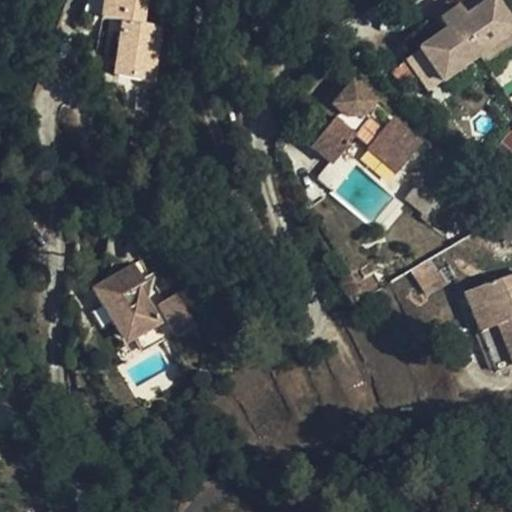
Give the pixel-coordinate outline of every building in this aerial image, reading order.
[(138,32),(122,30),(115,76),(155,82),(163,26),(144,23),(147,0),(103,0),(101,18),(123,22),(140,24),(138,32)] [(249,0),(221,0),(222,30),(248,31),(249,0)] [(449,31),(423,51),(446,82),(511,33),(511,20),(497,0),(492,0),(468,17),(462,8),(442,22),(449,31)] [(123,22),(122,30),(138,32),(140,24),(123,22)] [(355,82),(347,91),(335,105),(341,110),(333,120),(320,134),(341,153),(357,136),(399,171),(425,142),(396,116),(385,129),(367,113),(377,101),(355,82)] [(335,105),(347,91),(340,84),(319,107),(333,120),(341,110),(335,105)] [(511,176),(511,131),(489,155),(511,176)] [(333,162),(341,153),(320,134),(311,144),(333,162)] [(135,264),(100,285),(123,321),(136,342),(151,333),(159,346),(172,338),(151,304),(140,287),(147,283),(144,279),(135,264)] [(157,272),(144,279),(147,283),(140,287),(151,304),(157,272)] [(511,274),(465,292),(481,332),(499,325),(511,357),(511,274)] [(123,321),(100,285),(91,291),(114,327),(123,321)] [(198,325),(178,293),(159,305),(179,336),(198,325)] [(151,333),(136,342),(145,355),(159,346),(151,333)]
